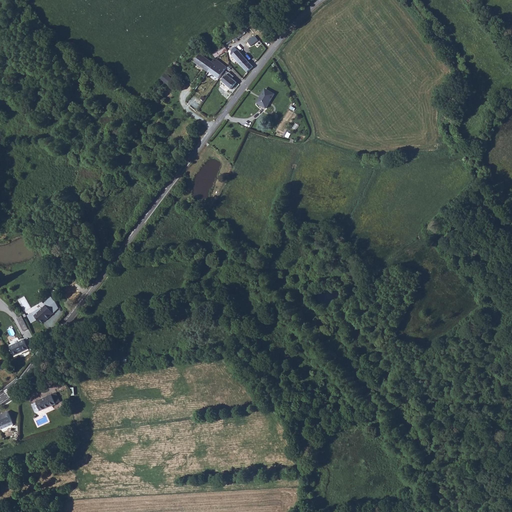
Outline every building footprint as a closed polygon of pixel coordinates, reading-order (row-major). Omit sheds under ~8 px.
[(250,47),(258,40),(255,35),(246,42),(250,47)] [(217,59),(227,51),(223,45),(212,53),(217,59)] [(235,49),(229,55),(247,73),(253,67),(235,49)] [(214,65),(202,56),(201,56),(196,62),(209,71),(214,65)] [(225,73),(214,65),(209,71),(220,80),(225,73)] [(166,73),(161,79),(167,85),(173,80),(166,73)] [(236,82),(227,76),(223,82),(231,89),(236,82)] [(265,109),(273,95),(265,90),(259,100),(258,99),(256,103),(265,109)] [(46,318),(52,312),(47,307),(45,304),(33,315),(40,323),(45,317),(46,318)] [(28,329),(21,315),(16,318),(23,332),(28,329)] [(14,356),(27,349),(23,340),(9,348),(14,356)] [(56,404),(60,402),(57,393),(52,395),(56,404)] [(40,411),(56,404),(52,395),(48,397),(47,396),(31,404),(35,412),(39,410),(40,411)] [(0,415),(0,426),(12,421),(9,414),(8,412),(0,415)] [(12,421),(0,426),(0,431),(14,426),(12,421)]
